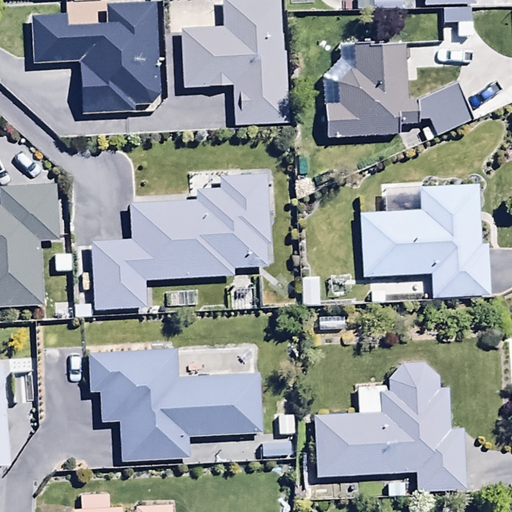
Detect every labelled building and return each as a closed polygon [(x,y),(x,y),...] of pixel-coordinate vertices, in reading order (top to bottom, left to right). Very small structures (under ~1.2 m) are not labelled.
[(82,117),(132,116),(132,110),(149,110),(159,100),(156,9),(160,9),(159,0),(149,0),(150,11),(105,13),(106,32),(66,33),(65,22),(31,23),(33,70),(80,68),(82,117)] [(423,0),(424,12),(475,11),(475,0),(423,0)] [(287,130),(282,1),(223,3),(224,36),(179,37),(182,96),(233,94),(234,132),(287,130)] [(326,146),(399,142),(399,130),(429,128),(436,143),(471,128),(455,91),(420,107),(406,107),(405,49),(339,51),(340,66),(322,83),(326,146)] [(145,315),(143,287),(233,282),(232,275),(267,273),(265,253),(271,252),(267,183),(218,186),(219,196),(195,197),(196,207),(128,211),(131,246),(91,248),(95,318),(145,315)] [(384,195),(385,220),(360,221),(362,283),(431,281),(432,306),(489,304),(487,250),(478,250),(476,192),(384,195)] [(0,314),(43,312),(41,249),(59,248),(57,193),(0,195),(0,314)] [(260,383),(175,384),(174,359),(86,361),(87,399),(100,399),(100,429),(120,428),(120,468),(188,467),(188,442),(261,441),(260,383)] [(317,485),(415,480),(415,498),(466,497),(464,437),(449,437),(448,396),(439,396),(438,384),(422,369),(400,371),(387,388),(387,391),(355,393),(356,419),(314,421),(317,485)] [(0,474),(9,474),(5,375),(0,375),(0,474)] [(291,449),(260,449),(260,466),(291,466),(291,449)] [(110,511),(110,498),(79,500),(79,511),(110,511)]
